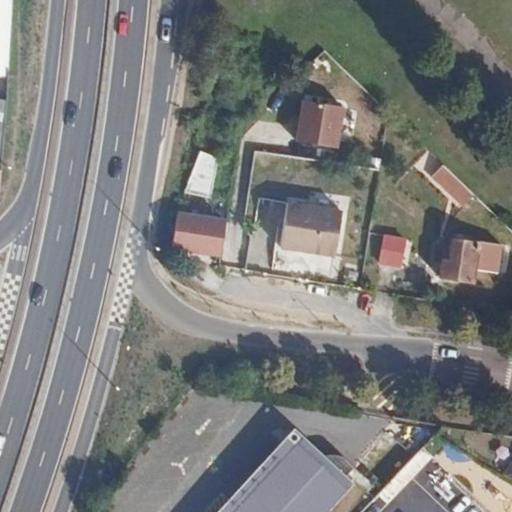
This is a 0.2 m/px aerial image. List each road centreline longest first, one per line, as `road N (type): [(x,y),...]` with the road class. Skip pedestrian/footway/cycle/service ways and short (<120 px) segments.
road 1 (primary): [(511,370),(206,329),(179,320),(149,295),(133,254),(167,0)]
road 2 (primary): [(24,511),(62,394),(106,204),(132,0)]
road 3 (primary): [(91,0),(58,231),(0,455)]
road 4 (primary): [(58,0),(31,198),(0,236)]
